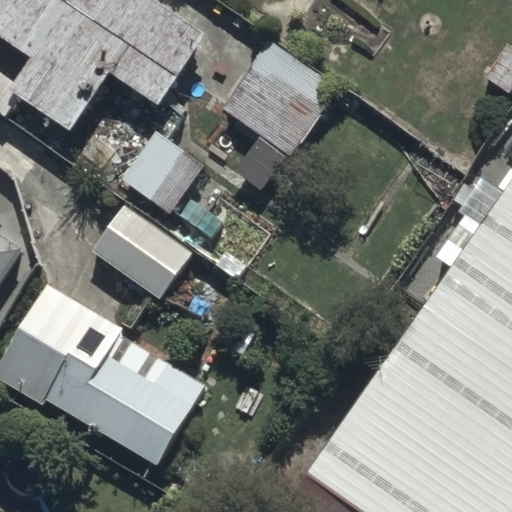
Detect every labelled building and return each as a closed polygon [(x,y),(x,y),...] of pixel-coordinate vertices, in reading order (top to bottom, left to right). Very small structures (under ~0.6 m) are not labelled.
[(92,91),(111,63),(151,90),(200,18),(172,0),(0,0),(0,29),(35,53),(14,85),(71,123),(92,91)] [(511,0),(475,0),(504,19),(511,7),(511,0)] [(222,104),(294,153),(340,84),(268,35),(222,104)] [(120,175),(172,210),(208,157),(156,122),(120,175)] [(511,511),(511,143),(300,448),(391,511),(511,511)] [(88,251),(162,300),(195,252),(121,202),(88,251)] [(0,288),(29,246),(0,226),(0,288)] [(0,348),(0,364),(165,475),(220,395),(47,279),(0,348)]
